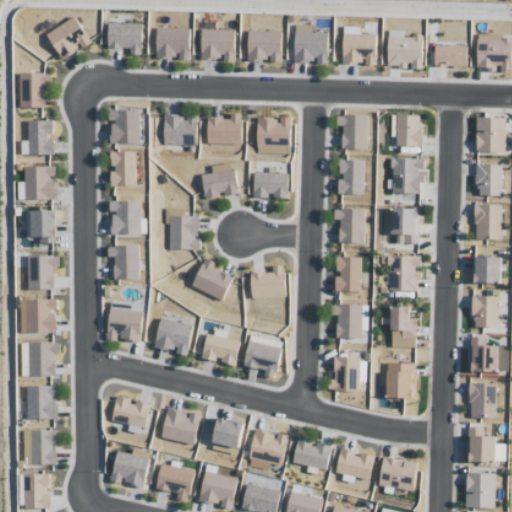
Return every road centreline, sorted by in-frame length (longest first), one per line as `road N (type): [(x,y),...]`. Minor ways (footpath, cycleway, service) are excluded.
road 1 (residential): [(437,511),(449,91)]
road 2 (residential): [(80,82),(74,98),(84,487)]
road 3 (residential): [(440,425),(389,423),(78,361)]
road 4 (residential): [(308,85),(293,403)]
road 5 (residential): [(366,87),(80,82)]
road 6 (residential): [(366,87),(511,94)]
